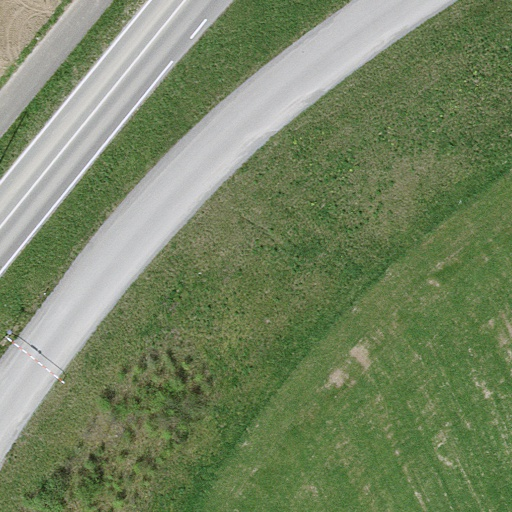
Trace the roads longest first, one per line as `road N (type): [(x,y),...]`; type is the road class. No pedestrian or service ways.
road 1 (tertiary): [(209,0),(0,256)]
road 2 (unclassified): [(101,0),(0,126)]
